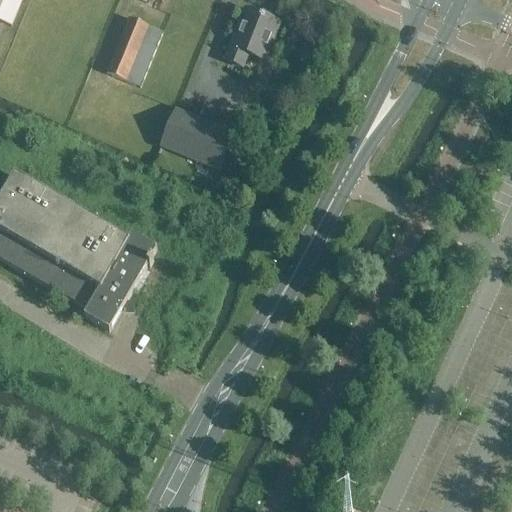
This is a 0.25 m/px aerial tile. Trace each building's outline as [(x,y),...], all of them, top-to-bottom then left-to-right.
[(0,0),(0,22),(11,27),(22,0),(0,0)] [(244,54),(260,61),(269,40),(273,42),(279,25),(251,14),(247,25),(243,24),(240,31),(238,31),(225,62),(238,67),(244,54)] [(164,33),(130,19),(107,74),(141,88),(164,33)] [(178,111),(163,148),(220,170),(230,145),(235,134),(178,111)] [(0,233),(3,236),(0,240),(0,260),(88,312),(85,318),(110,333),(148,267),(151,268),(155,261),(152,260),(158,251),(132,236),(128,243),(16,177),(0,203),(0,233)]
